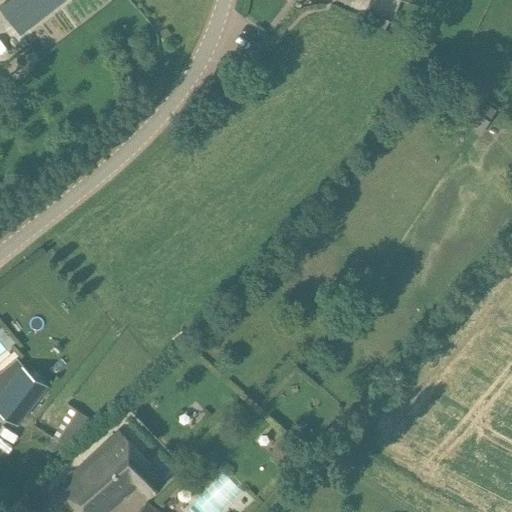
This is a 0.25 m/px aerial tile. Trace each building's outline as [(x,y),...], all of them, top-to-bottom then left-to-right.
[(6,0),(0,5),(0,8),(20,34),(63,0),(6,0)] [(493,114),(470,100),(462,114),(484,128),(493,114)] [(0,411),(18,425),(49,386),(21,364),(0,392),(0,411)] [(72,406),(53,437),(70,448),(89,417),(72,406)] [(165,477),(119,429),(99,447),(58,486),(82,511),(106,511),(139,484),(148,494),(165,477)] [(282,441),(276,457),(287,461),(293,446),(282,441)] [(161,511),(149,502),(140,511),(161,511)]
